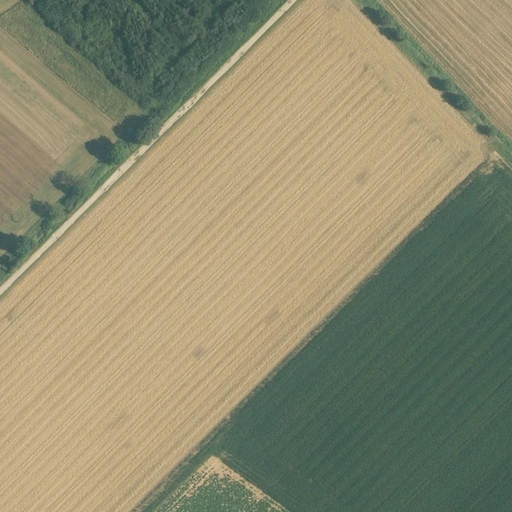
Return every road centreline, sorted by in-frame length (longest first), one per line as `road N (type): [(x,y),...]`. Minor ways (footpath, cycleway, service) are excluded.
road 1 (track): [(0,293),(293,0)]
road 2 (track): [(511,161),(356,0)]
road 3 (track): [(150,116),(0,261)]
